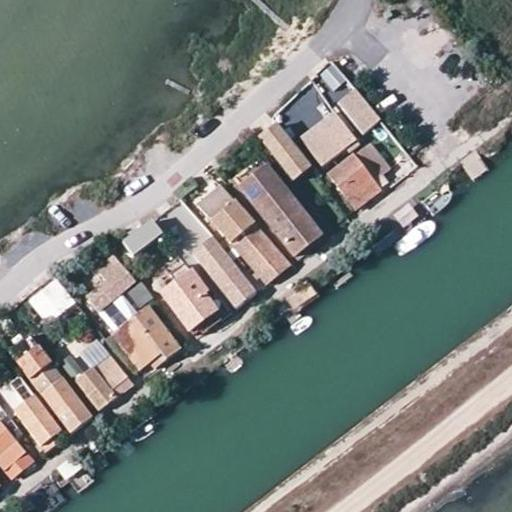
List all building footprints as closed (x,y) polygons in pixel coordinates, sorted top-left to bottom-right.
[(372,27),(378,33),(388,23),(381,17),(372,27)] [(382,119),(356,88),(339,103),(364,134),(382,119)] [(336,112),(302,138),(323,166),(358,140),(336,112)] [(309,166),(280,128),(264,140),(293,178),(309,166)] [(358,211),(382,193),(381,192),(375,184),(385,176),(393,170),(373,144),(356,158),(355,157),(330,176),(351,203),(351,202),(358,211)] [(312,170),(309,166),(293,178),(296,182),(312,170)] [(322,237),(268,170),(243,190),(296,257),(322,237)] [(381,192),(392,184),(385,176),(375,184),(381,192)] [(224,188),(199,208),(233,246),(259,227),(224,188)] [(153,220),(124,241),(134,255),(163,234),(153,220)] [(235,248),(251,267),(269,287),(291,271),(258,230),(235,248)] [(256,296),(213,241),(193,256),(236,312),(256,296)] [(114,255),(97,269),(106,280),(86,296),(98,312),(136,282),(114,255)] [(195,278),(166,299),(190,331),(216,311),(203,294),(205,292),(195,278)] [(53,282),(38,294),(50,308),(58,318),(73,305),(53,282)] [(131,289),(135,304),(152,299),(147,284),(131,289)] [(50,308),(38,294),(28,302),(39,316),(50,308)] [(58,318),(50,308),(39,316),(47,326),(58,318)] [(150,310),(115,336),(143,374),(151,368),(154,371),(180,352),(150,310)] [(72,434),(91,419),(30,339),(11,353),(72,434)] [(133,386),(108,357),(77,381),(100,412),(133,386)] [(47,453),(66,440),(20,379),(2,393),(47,453)] [(0,466),(11,481),(32,464),(1,425),(0,425),(0,466)]
